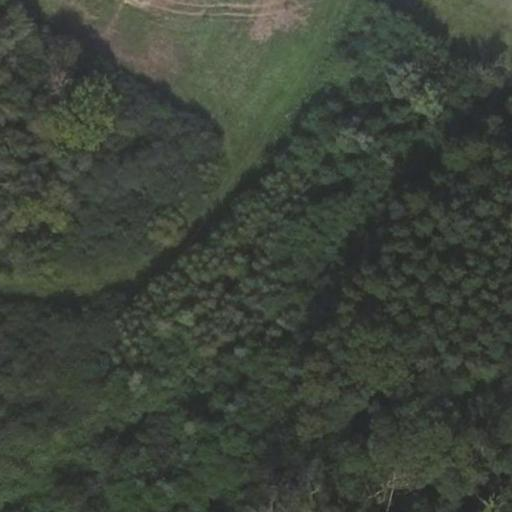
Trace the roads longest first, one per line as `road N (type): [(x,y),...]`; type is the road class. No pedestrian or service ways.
road 1 (track): [(327,0),(286,95),(198,241)]
road 2 (track): [(0,289),(180,255),(198,241)]
